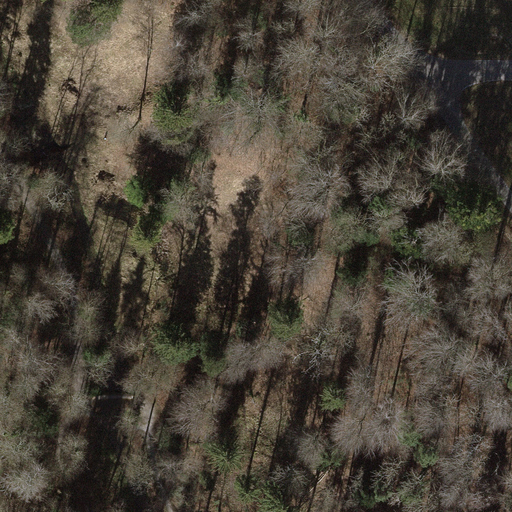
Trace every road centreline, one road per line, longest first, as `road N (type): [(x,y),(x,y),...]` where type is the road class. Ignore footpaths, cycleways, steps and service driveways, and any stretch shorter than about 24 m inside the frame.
road 1 (residential): [(371,0),(437,77),(511,71)]
road 2 (track): [(437,77),(511,187)]
